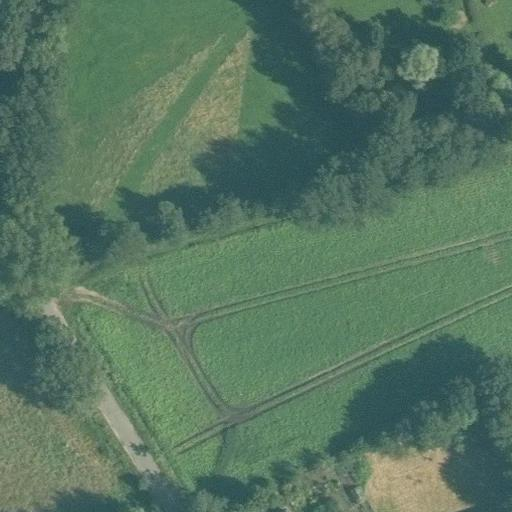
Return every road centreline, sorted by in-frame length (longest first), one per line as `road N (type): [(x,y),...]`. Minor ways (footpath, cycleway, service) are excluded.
road 1 (track): [(511,150),(28,281)]
road 2 (unclassified): [(178,511),(7,249)]
